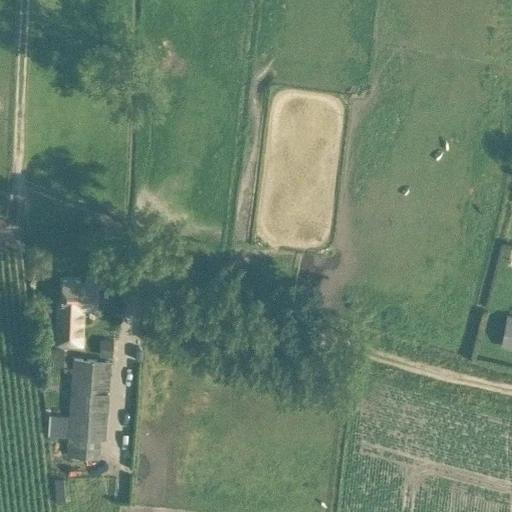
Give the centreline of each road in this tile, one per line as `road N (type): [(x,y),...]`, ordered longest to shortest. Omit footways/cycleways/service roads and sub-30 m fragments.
road 1 (track): [(349,343),(44,253),(14,235)]
road 2 (track): [(14,235),(29,0)]
road 3 (track): [(511,390),(349,343)]
